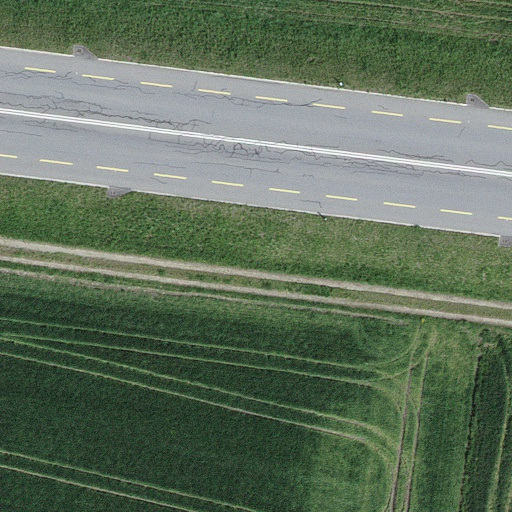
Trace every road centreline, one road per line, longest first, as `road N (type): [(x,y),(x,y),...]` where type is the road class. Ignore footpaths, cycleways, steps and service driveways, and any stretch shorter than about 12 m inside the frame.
road 1 (track): [(511,314),(0,241)]
road 2 (primary): [(0,106),(511,176)]
